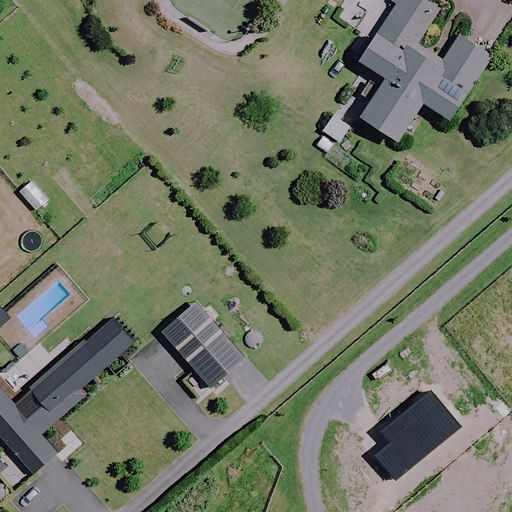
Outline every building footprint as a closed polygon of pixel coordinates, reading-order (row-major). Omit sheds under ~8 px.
[(392,0),(392,2),(398,6),(362,63),(388,80),(363,119),(400,143),(425,104),(452,122),(493,58),(461,37),(442,66),(416,49),(443,6),(438,3),(439,0),(392,0)] [(358,118),(341,106),(323,131),(341,144),(358,118)] [(298,331),(259,285),(248,295),(286,340),(298,331)] [(248,358),(201,302),(165,332),(212,388),(248,358)] [(0,433),(36,476),(60,456),(57,452),(43,435),(89,396),(83,389),(135,344),(115,320),(32,389),(15,404),(0,385),(0,433)] [(256,329),(242,341),(253,353),(266,341),(256,329)]
